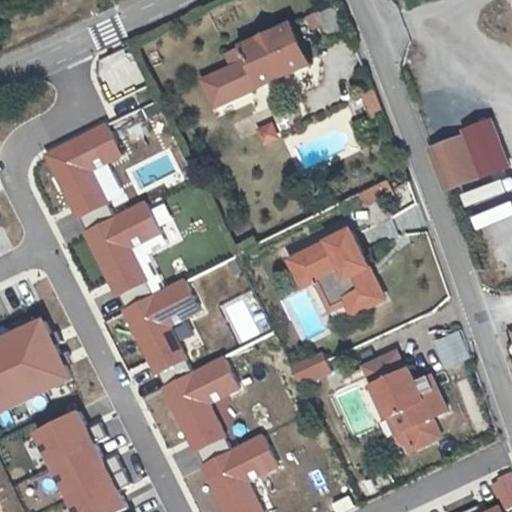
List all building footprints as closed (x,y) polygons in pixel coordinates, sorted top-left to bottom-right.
[(250,58),(202,81),(217,111),(314,64),(294,22),(244,46),(250,58)] [(376,90),(364,95),(375,121),(387,117),(376,90)] [(511,158),(497,119),(467,129),(485,179),(511,169),(511,158)] [(259,129),(267,146),(284,139),(276,122),(259,129)] [(127,156),(111,125),(51,155),(83,219),(85,218),(92,232),(120,218),(96,171),(127,156)] [(482,179),(466,136),(434,149),(450,191),(464,185),(482,179)] [(392,181),(362,195),(369,210),(399,196),(392,181)] [(166,233),(150,203),(120,218),(92,232),(90,233),(122,297),(124,296),(131,310),(159,295),(135,249),(166,233)] [(348,303),(364,296),(369,306),(386,298),(353,229),(290,259),(303,285),(317,279),(332,311),(348,303)] [(205,311),(189,280),(159,295),(131,310),(129,311),(161,375),(163,374),(170,387),(198,373),(174,326),(205,311)] [(364,296),(348,303),(353,314),(369,306),(364,296)] [(0,413),(75,378),(48,320),(0,342),(0,413)] [(468,356),(458,331),(439,338),(450,364),(468,356)] [(323,350),(292,364),(302,384),(332,370),(323,350)] [(448,407),(434,376),(418,383),(411,368),(407,370),(399,352),(368,366),(396,430),(409,424),(418,447),(441,437),(432,414),(448,407)] [(244,389),(228,358),(198,373),(170,387),(168,388),(200,452),(202,451),(209,465),(237,451),(213,404),(244,389)] [(83,412),(40,433),(79,511),(123,511),(131,508),(122,490),(135,484),(120,455),(108,461),(99,444),(111,438),(104,423),(92,429),(83,412)] [(283,467),(267,436),(237,451),(209,465),(207,466),(229,511),(267,511),(252,482),(283,467)] [(505,511),(508,511),(511,510),(511,477),(502,482),(503,485),(495,488),(505,511)] [(336,504),(339,511),(343,511),(357,506),(352,496),(336,504)]
